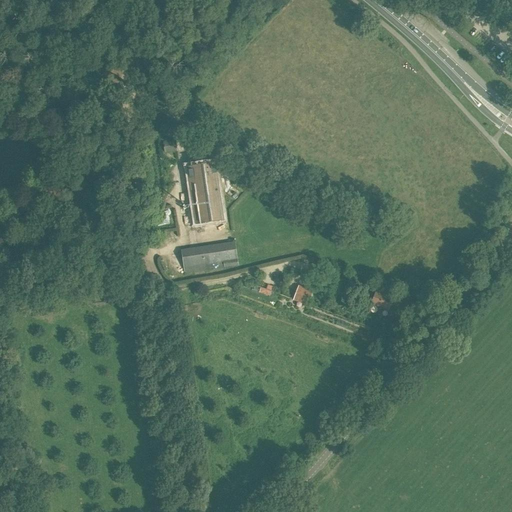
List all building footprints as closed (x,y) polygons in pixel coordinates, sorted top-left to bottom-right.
[(177,151),(175,141),(163,142),(165,153),(177,151)] [(214,164),(188,168),(191,191),(196,224),(223,220),(214,164)] [(185,274),(239,266),(235,242),(181,250),(185,274)] [(313,291),(298,286),(293,300),(308,306),(313,291)] [(375,293),(371,304),(388,310),(392,299),(387,297),(388,293),(380,291),(379,294),(375,293)]
